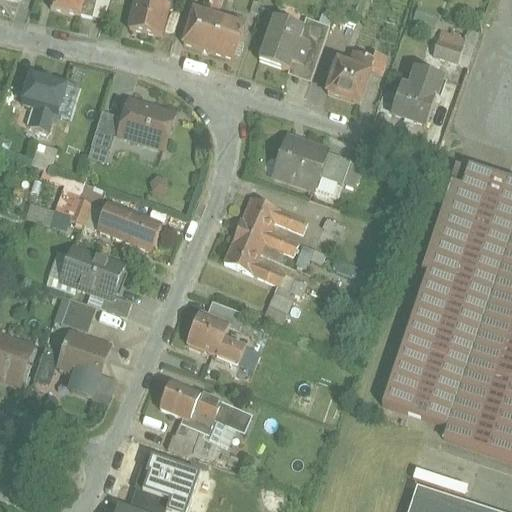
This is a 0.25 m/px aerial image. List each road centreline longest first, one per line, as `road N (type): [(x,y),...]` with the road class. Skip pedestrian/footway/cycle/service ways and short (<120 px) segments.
road 1 (residential): [(212,102),(226,134),(223,180),(107,454)]
road 2 (residential): [(0,34),(147,65),(194,84),(212,102)]
road 3 (residential): [(212,102),(248,97),(424,159)]
